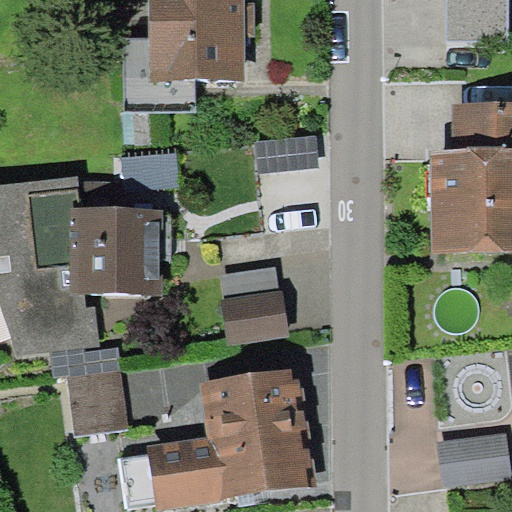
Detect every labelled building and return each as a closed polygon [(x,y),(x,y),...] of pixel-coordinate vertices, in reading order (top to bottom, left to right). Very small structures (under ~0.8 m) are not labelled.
[(244,0),(149,0),(150,81),(245,81),(245,36),(245,20),(245,3),(244,0)] [(508,0),(447,0),(447,42),(509,42),(508,0)] [(255,3),(245,3),(245,20),(245,36),(255,36),(255,3)] [(511,102),(453,103),(454,149),(511,148),(511,102)] [(316,136),(256,142),(259,172),(319,167),(316,136)] [(511,148),(454,149),(429,150),(430,202),(431,251),(511,248),(511,148)] [(176,152),(123,157),(126,191),(179,186),(176,152)] [(73,208),(81,208),(77,175),(0,184),(0,306),(17,357),(51,353),(85,348),(100,346),(95,305),(86,306),(84,294),(71,293),(73,208)] [(81,208),(73,208),(71,293),(84,294),(163,295),(163,274),(161,274),(161,260),(161,241),(161,228),(163,228),(163,214),(163,210),(81,208)] [(171,214),(163,214),(163,228),(161,228),(161,241),(161,260),(172,260),(171,214)] [(221,275),(224,298),(279,290),(276,268),(221,275)] [(222,298),(228,344),(289,336),(283,290),(279,290),(224,298),(222,298)] [(122,369),(118,347),(86,351),(85,348),(51,353),(55,377),(67,377),(120,370),(122,369)] [(292,369),(200,382),(208,438),(148,446),(157,510),(222,501),(222,497),(308,485),(306,467),(313,467),(310,447),(304,448),(303,436),(302,429),(307,428),(305,410),(299,411),(297,396),(301,395),(299,378),(293,379),(292,369)] [(120,370),(67,377),(74,435),(127,428),(120,370)] [(438,442),(444,486),(511,477),(511,473),(507,433),(438,442)]
